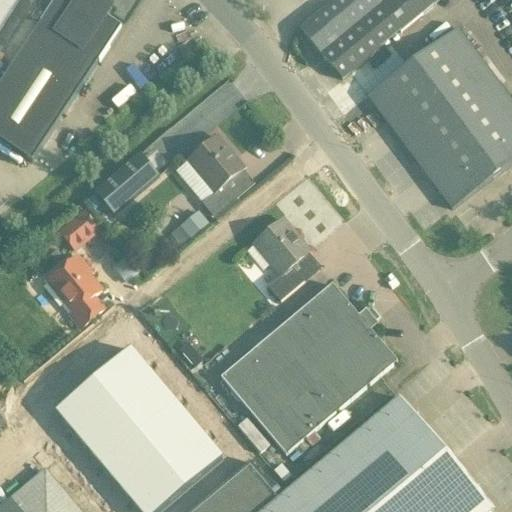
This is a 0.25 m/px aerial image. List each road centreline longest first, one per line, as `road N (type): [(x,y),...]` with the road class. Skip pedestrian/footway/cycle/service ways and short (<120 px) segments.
road 1 (unclassified): [(447,287),(209,0)]
road 2 (unclassified): [(511,400),(477,354),(447,287)]
